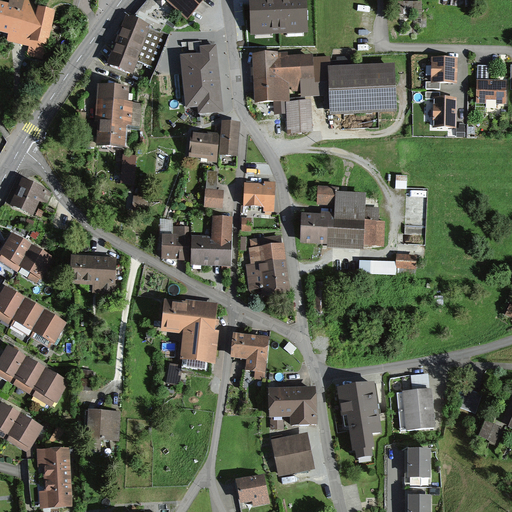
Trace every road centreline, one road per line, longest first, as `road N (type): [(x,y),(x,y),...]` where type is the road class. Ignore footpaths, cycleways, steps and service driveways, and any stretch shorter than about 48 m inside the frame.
road 1 (residential): [(235,306),(99,232),(18,149)]
road 2 (residential): [(303,339),(280,177),(246,120)]
road 3 (residential): [(316,376),(511,340)]
road 4 (residential): [(246,120),(235,306)]
road 5 (tertiary): [(122,0),(18,149)]
road 6 (residential): [(381,0),(384,45),(511,50)]
road 7 (residential): [(235,306),(211,470)]
road 8 (track): [(295,145),(320,135),(393,130),(402,79)]
road 9 (track): [(139,255),(116,396)]
road 10 (residential): [(340,511),(316,376)]
